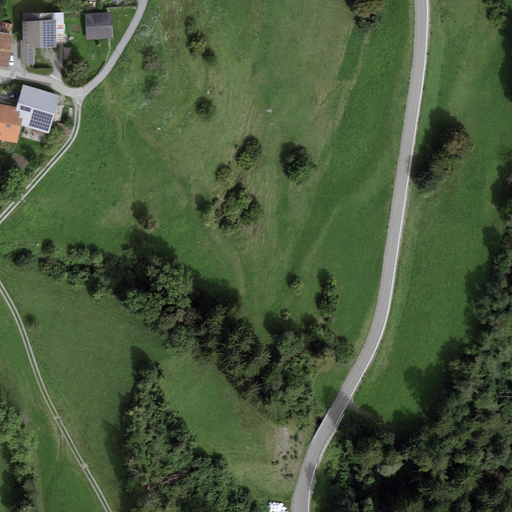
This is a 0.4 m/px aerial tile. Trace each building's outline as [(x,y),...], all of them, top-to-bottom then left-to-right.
[(57,48),(56,44),(65,43),(64,13),(39,14),(39,21),(39,48),(57,48)] [(112,14),(85,16),(87,40),(113,39),(112,14)] [(34,48),(39,48),(39,21),(22,21),(23,40),(21,40),(21,65),(34,64),(34,48)] [(14,35),(0,32),(0,66),(10,68),(14,35)] [(60,96),(23,84),(16,107),(15,111),(19,112),(18,118),(22,119),(21,126),(49,134),(60,96)] [(16,107),(0,104),(0,140),(17,144),(21,126),(22,119),(18,118),(19,112),(15,111),(16,107)] [(29,161),(14,154),(8,168),(23,174),(29,161)]
